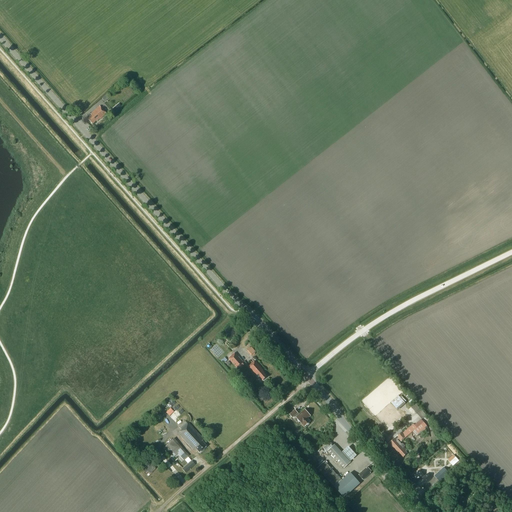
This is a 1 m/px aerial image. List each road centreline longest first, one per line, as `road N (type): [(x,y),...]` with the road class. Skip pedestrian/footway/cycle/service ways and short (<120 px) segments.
road 1 (secondary): [(306,375),(0,37)]
road 2 (unclassified): [(306,375),(385,315),(511,251)]
road 3 (track): [(309,379),(168,501)]
road 4 (secondary): [(423,511),(306,375)]
